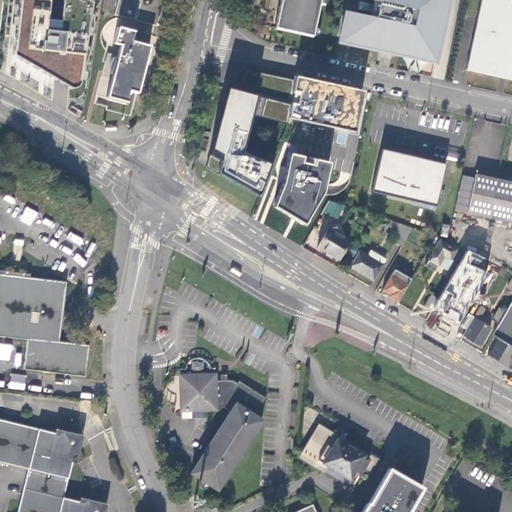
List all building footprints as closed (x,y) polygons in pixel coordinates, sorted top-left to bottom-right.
[(19,0),(13,55),(68,87),(72,89),(76,88),(80,87),(80,81),(92,3),(87,0),(19,0)] [(118,0),(114,14),(155,25),(160,0),(118,0)] [(279,0),(274,28),(312,35),(319,0),(279,0)] [(339,41),(434,61),(446,0),(375,0),(378,1),(374,18),(345,12),(339,41)] [(511,0),(481,0),(465,70),(511,80),(511,0)] [(116,24),(137,29),(135,40),(152,44),(157,25),(131,19),(131,21),(117,17),(116,24)] [(117,26),(113,43),(119,45),(106,97),(126,102),(129,94),(127,93),(128,90),(137,92),(149,46),(131,41),(133,31),(117,26)] [(293,79),(245,69),(241,92),(289,104),(293,79)] [(366,93),(297,79),(295,94),(300,95),(298,106),(292,105),(289,127),(356,140),(366,93)] [(241,92),(226,88),(210,154),(222,160),(230,128),(244,132),(249,115),(286,124),(289,104),(241,92)] [(230,128),(222,160),(210,154),(207,166),(257,195),(270,163),(240,152),(244,132),(230,128)] [(291,158),(274,206),(309,227),(330,196),(338,193),(344,189),(350,181),(351,175),(358,146),(296,134),(291,158)] [(371,192),(435,207),(444,165),(381,150),(371,192)] [(511,222),(511,181),(474,174),(473,177),(466,213),(511,222)] [(454,210),(466,213),(473,177),(461,175),(454,210)] [(337,218),(343,205),(329,201),(322,211),(337,218)] [(20,220),(31,225),(37,212),(26,207),(20,220)] [(402,246),(412,228),(390,221),(387,226),(392,229),(392,230),(399,234),(395,241),(402,246)] [(317,247),(338,260),(349,241),(340,236),(336,225),(328,228),(317,247)] [(440,240),(440,239),(435,238),(434,240),(430,246),(434,249),(425,266),(434,271),(438,264),(448,270),(459,252),(440,240)] [(367,257),(358,252),(349,266),(373,280),(381,265),(367,257)] [(370,252),(367,257),(381,265),(384,260),(370,252)] [(395,257),(388,268),(393,271),(394,269),(395,269),(399,271),(403,262),(395,257)] [(489,274),(462,261),(437,299),(433,307),(460,323),(467,312),(489,274)] [(391,295),(389,298),(398,303),(411,279),(394,269),(393,271),(382,290),(391,295)] [(0,272),(0,337),(26,340),(23,370),(84,377),(88,345),(59,341),(66,282),(29,277),(29,274),(0,270),(0,272)] [(424,307),(430,310),(433,307),(437,299),(431,295),(424,307)] [(511,299),(505,311),(498,324),(492,335),(497,338),(507,344),(511,346),(511,299)] [(473,318),(463,335),(467,337),(466,338),(480,345),(490,328),(478,320),(484,309),(480,307),(473,318)] [(491,320),(498,324),(505,311),(499,307),(491,320)] [(497,338),(487,354),(498,360),(507,344),(497,338)] [(190,473),(217,491),(262,421),(254,415),(265,398),(239,381),(237,383),(232,380),(226,379),(226,374),(220,374),(220,380),(216,379),(216,373),(179,374),(180,411),(217,410),(217,408),(223,408),(229,411),(190,473)] [(59,434),(54,433),(42,430),(0,419),(0,461),(29,469),(17,511),(97,511),(95,507),(92,508),(87,500),(82,503),(78,502),(62,498),(72,463),(73,459),(78,456),(73,447),(75,445),(72,438),(69,440),(64,431),(59,434)] [(325,465),(335,472),(336,471),(348,478),(347,479),(348,479),(349,480),(349,481),(353,484),(361,472),(368,477),(378,460),(344,438),(347,433),(342,430),(338,436),(318,423),(297,456),(323,472),(321,470),(325,465)] [(83,436),(64,431),(69,440),(72,438),(75,445),(73,447),(78,456),(83,436)] [(323,472),(344,486),(348,479),(347,479),(348,478),(336,471),(335,472),(325,465),(321,470),(323,472)] [(388,468),(368,502),(367,502),(360,511),(407,511),(422,488),(388,468)] [(79,498),(78,502),(82,503),(87,500),(92,508),(95,507),(97,511),(104,511),(107,505),(79,498)] [(206,506),(208,511),(215,511),(220,510),(216,501),(206,506)]
